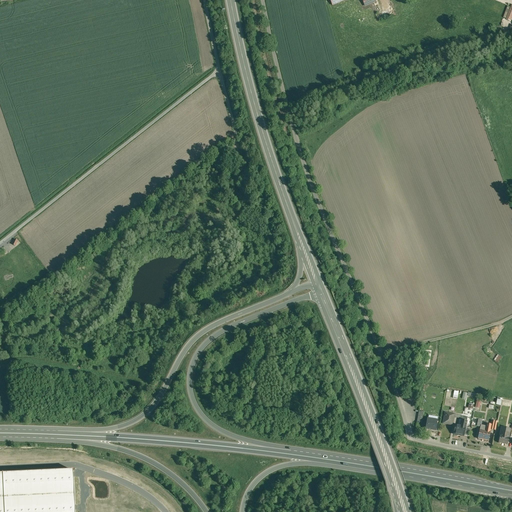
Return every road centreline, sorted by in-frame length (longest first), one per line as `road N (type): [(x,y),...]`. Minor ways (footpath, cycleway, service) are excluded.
road 1 (unclassified): [(264,0),(318,199),(412,440),(511,461)]
road 2 (unclassified): [(204,0),(219,72),(0,244)]
road 3 (trunk): [(289,294),(196,335),(142,417),(54,434)]
road 4 (trunk): [(264,450),(199,410),(190,363),(227,328),(322,291)]
road 5 (secondary): [(229,0),(250,93),(303,245)]
road 6 (secondary): [(322,291),(401,502)]
road 7 (trunk): [(264,450),(54,434)]
road 8 (trunk): [(511,491),(325,458)]
road 9 (trunk): [(54,434),(142,456),(205,511)]
road 10 (track): [(381,351),(511,316)]
